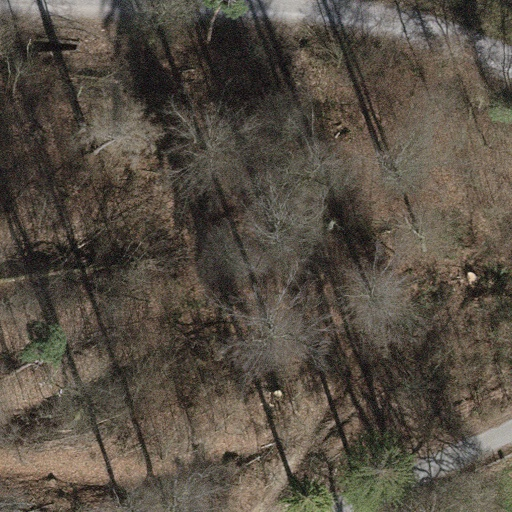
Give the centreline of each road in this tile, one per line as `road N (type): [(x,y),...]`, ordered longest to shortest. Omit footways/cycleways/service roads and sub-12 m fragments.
road 1 (track): [(511,66),(384,17),(84,0)]
road 2 (track): [(334,511),(511,431)]
